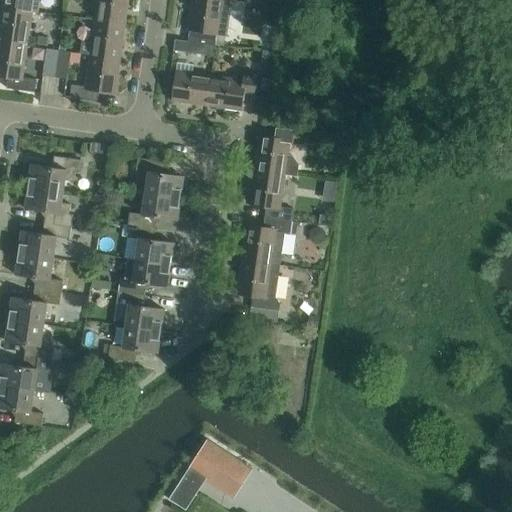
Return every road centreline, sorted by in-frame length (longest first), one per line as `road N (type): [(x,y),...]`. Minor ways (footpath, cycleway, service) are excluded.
road 1 (residential): [(191,344),(214,141),(144,130)]
road 2 (residential): [(144,130),(0,108)]
road 3 (residential): [(144,130),(163,0)]
